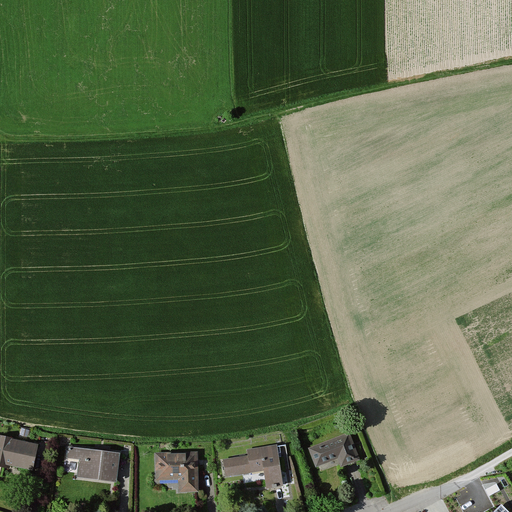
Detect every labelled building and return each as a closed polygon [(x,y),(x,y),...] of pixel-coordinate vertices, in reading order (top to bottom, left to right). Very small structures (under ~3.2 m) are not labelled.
[(348,436),(307,452),(315,471),(337,462),(341,470),(359,463),(348,436)] [(31,473),(37,447),(0,438),(0,470),(11,473),(12,469),(31,473)] [(276,448),(246,453),(247,459),(224,463),(226,479),(264,473),(266,490),(282,488),(276,448)] [(118,456),(69,450),(67,462),(79,463),(77,480),(115,485),(118,456)] [(198,456),(155,457),(155,483),(178,482),(178,496),(198,495),(198,456)] [(511,511),(511,496),(506,488),(472,511),(511,511)]
